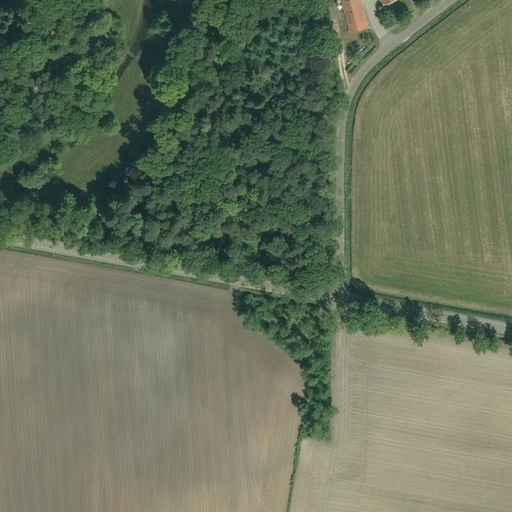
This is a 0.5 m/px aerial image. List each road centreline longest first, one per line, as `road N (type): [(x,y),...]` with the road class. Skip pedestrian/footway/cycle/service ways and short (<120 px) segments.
road 1 (unclassified): [(334,295),(350,92),(371,61),(449,0)]
road 2 (tertiary): [(334,295),(0,238)]
road 3 (tertiary): [(511,328),(334,295)]
